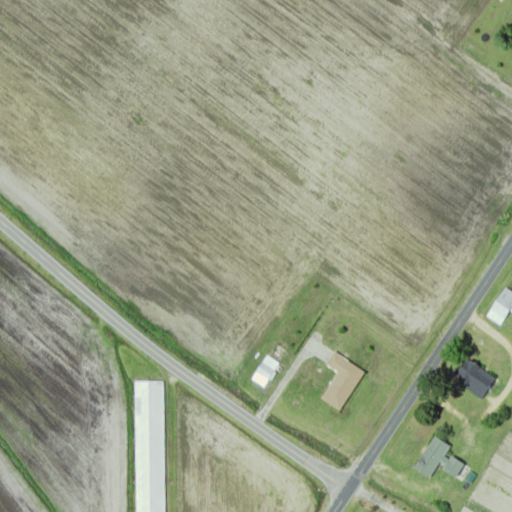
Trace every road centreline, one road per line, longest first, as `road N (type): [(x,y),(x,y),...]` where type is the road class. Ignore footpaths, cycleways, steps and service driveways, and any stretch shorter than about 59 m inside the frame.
road 1 (residential): [(347,483),(125,327),(0,216)]
road 2 (residential): [(327,511),(511,226)]
